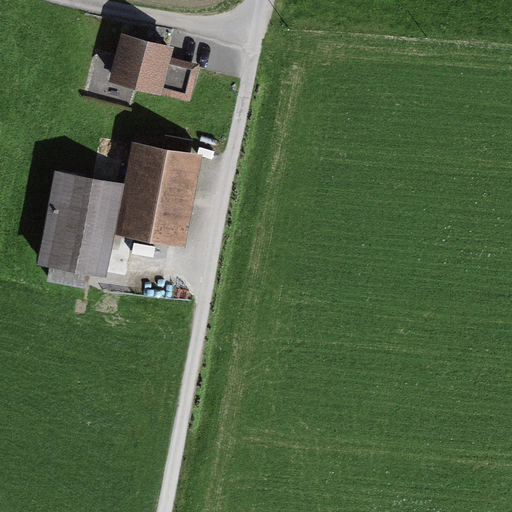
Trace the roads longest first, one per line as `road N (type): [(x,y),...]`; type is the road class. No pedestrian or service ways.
road 1 (track): [(258,0),(163,511)]
road 2 (track): [(248,40),(75,0)]
